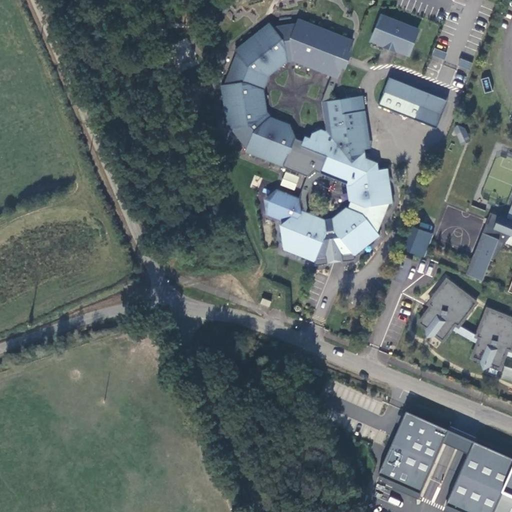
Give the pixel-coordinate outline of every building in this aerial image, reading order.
[(414,29),(380,16),(368,43),(403,57),(414,29)] [(274,189),(266,200),(265,214),(283,221),(278,224),(278,239),(279,247),(311,260),(312,264),(318,264),(324,262),(323,259),(339,257),(339,260),(344,260),(347,260),(351,259),(350,255),(375,235),(368,225),(376,204),(388,203),(383,168),(374,170),(372,164),(361,158),(360,149),(364,149),(364,148),(367,148),(359,97),(319,103),(324,130),(319,128),(310,132),(309,137),(301,140),(293,136),(287,123),(270,116),(265,110),(262,89),(268,74),(284,61),(292,60),(329,75),(337,73),(334,66),(341,69),(348,52),(341,49),(347,46),(349,41),(296,19),(294,23),(269,27),(267,24),(233,50),(235,52),(222,85),(219,86),(225,128),(228,128),(245,149),(244,151),(304,176),(310,170),(343,183),(347,199),(350,200),(347,208),(344,207),(329,218),(329,221),(321,222),(320,219),(307,213),(297,209),(295,197),(274,189)] [(174,46),(180,68),(193,64),(187,42),(174,46)] [(431,56),(443,60),(446,52),(434,48),(431,56)] [(458,66),(470,69),(472,62),(460,58),(458,66)] [(485,92),(492,90),(488,77),(481,79),(485,92)] [(443,101),(385,78),(379,93),(374,106),(432,129),(443,101)] [(462,128),(452,131),(456,143),(466,140),(462,128)] [(300,191),(304,177),(285,171),(280,185),(300,191)] [(493,261),(506,244),(511,246),(511,236),(494,229),(500,216),(492,213),(466,274),(470,276),(488,235),(499,240),(491,260),(493,261)] [(511,221),(500,216),(494,229),(511,236),(511,221)] [(424,257),(432,233),(412,226),(404,251),(424,257)] [(499,240),(488,235),(470,276),(482,281),(491,260),(499,240)] [(411,262),(400,258),(392,277),(404,281),(411,262)] [(479,303),(449,280),(431,303),(436,307),(434,310),(431,308),(421,322),(428,328),(429,332),(433,335),(436,334),(444,340),(454,328),(479,344),(473,358),(482,361),(483,365),(488,367),(492,365),(501,369),(507,355),(511,356),(511,319),(489,309),(478,336),(460,326),(479,303)] [(450,439),(406,420),(377,484),(421,504),(450,439)] [(511,511),(511,466),(473,450),(445,511),(511,511)]
